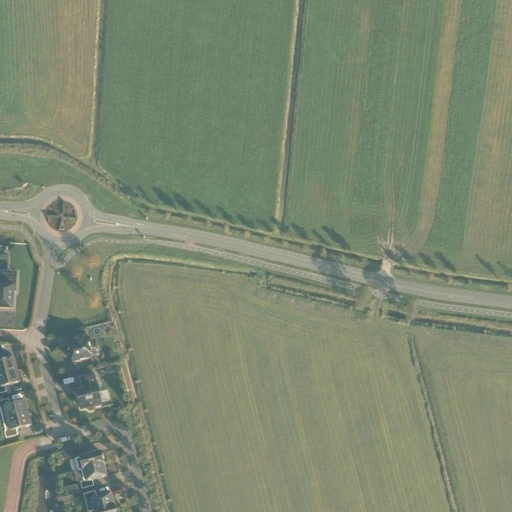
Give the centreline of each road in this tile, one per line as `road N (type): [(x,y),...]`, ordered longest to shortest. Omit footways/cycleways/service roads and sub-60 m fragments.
road 1 (secondary): [(511,304),(128,226)]
road 2 (unclassified): [(143,511),(122,433),(102,428),(61,438)]
